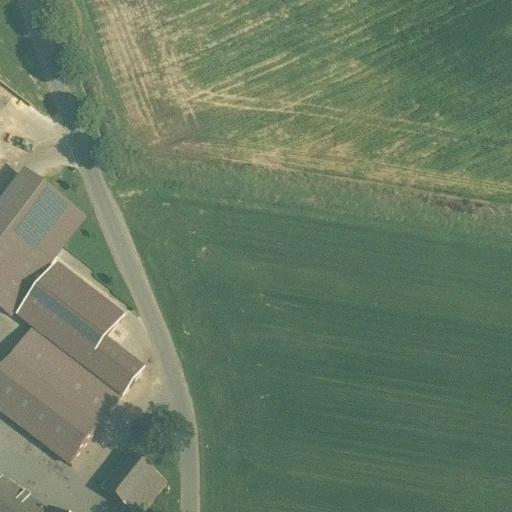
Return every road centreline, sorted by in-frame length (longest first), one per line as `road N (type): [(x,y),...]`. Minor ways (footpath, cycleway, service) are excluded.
road 1 (unclassified): [(191,511),(178,395),(27,0)]
road 2 (unknown): [(178,395),(49,502)]
